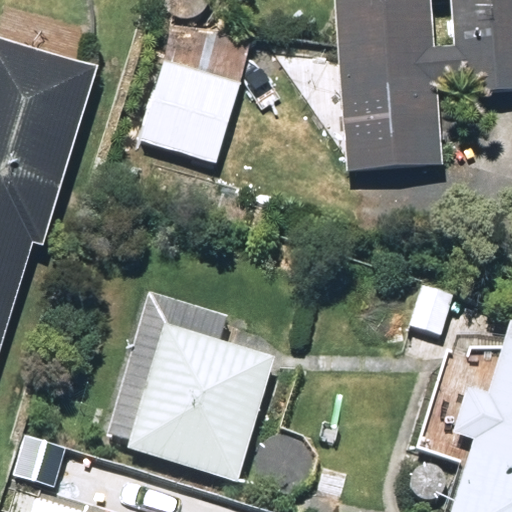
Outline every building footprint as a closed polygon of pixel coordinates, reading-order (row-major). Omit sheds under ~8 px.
[(511,106),(511,0),(416,0),(417,8),(335,13),(345,185),(439,180),(434,97),(451,96),(452,111),(511,106)] [(215,174),(239,99),(247,49),(168,35),(162,75),(138,148),(215,174)] [(102,72),(0,40),(0,361),(36,244),(48,247),(102,72)] [(127,462),(234,494),(271,372),(218,356),(225,332),(149,310),(108,448),(128,455),(127,462)] [(511,511),(511,337),(488,418),(466,411),(453,455),(472,462),(456,511),(511,511)] [(90,511),(30,493),(24,511),(90,511)]
